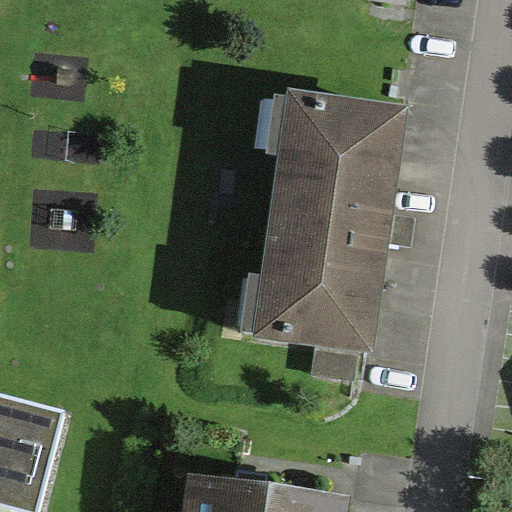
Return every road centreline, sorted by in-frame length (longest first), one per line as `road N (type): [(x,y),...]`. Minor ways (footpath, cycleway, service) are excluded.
road 1 (residential): [(487,254),(451,511)]
road 2 (residential): [(511,86),(487,254)]
